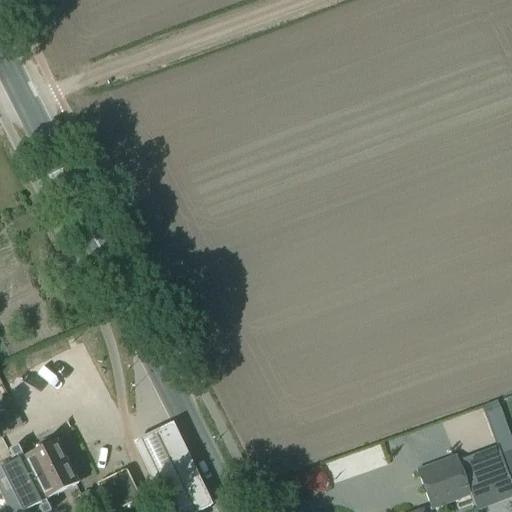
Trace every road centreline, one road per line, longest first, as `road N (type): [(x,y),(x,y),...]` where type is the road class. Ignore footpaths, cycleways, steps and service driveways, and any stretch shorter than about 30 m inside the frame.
road 1 (secondary): [(225,511),(0,56)]
road 2 (track): [(320,0),(50,97)]
